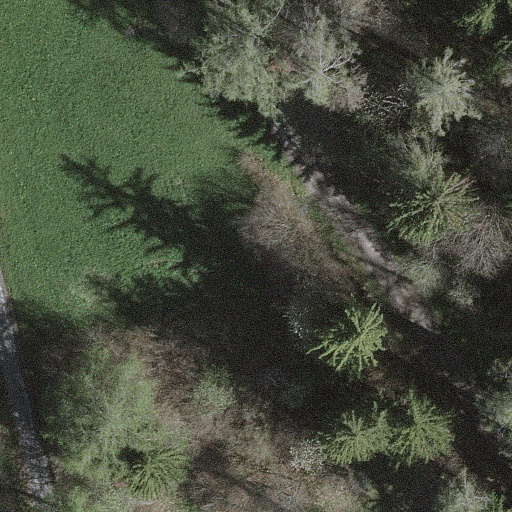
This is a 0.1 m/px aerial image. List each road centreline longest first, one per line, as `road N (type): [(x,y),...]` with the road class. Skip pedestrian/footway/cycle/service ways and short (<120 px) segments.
road 1 (track): [(511,447),(336,192),(243,0)]
road 2 (unclassified): [(51,511),(0,330)]
